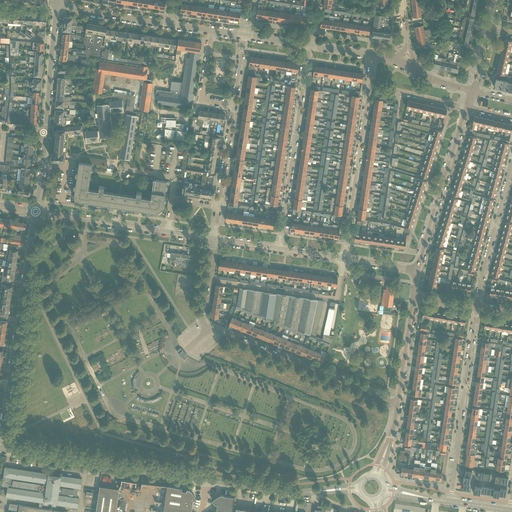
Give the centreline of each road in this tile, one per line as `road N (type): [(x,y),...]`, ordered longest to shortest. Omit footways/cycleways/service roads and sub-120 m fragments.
road 1 (residential): [(397,402),(207,327),(208,280)]
road 2 (residential): [(0,439),(35,211)]
road 3 (tertiary): [(207,480),(0,448)]
road 4 (residential): [(309,45),(278,249)]
road 5 (residential): [(477,306),(450,501)]
road 6 (residential): [(343,259),(370,81)]
road 7 (tertiary): [(416,269),(468,108)]
road 8 (unclassified): [(208,280),(333,299),(343,259)]
road 9 (residential): [(477,306),(511,157)]
road 10 (tertiary): [(167,232),(35,211)]
road 11 (residential): [(45,133),(57,5)]
